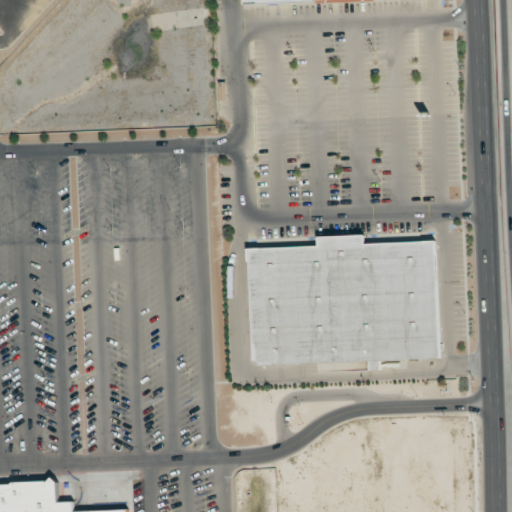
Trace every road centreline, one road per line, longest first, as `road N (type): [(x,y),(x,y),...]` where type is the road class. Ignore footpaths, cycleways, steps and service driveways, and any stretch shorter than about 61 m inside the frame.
road 1 (secondary): [(480,0),(494,511)]
road 2 (motorway): [(506,0),(511,199)]
